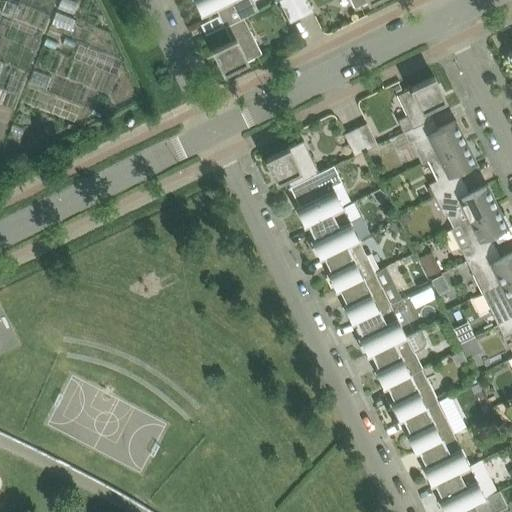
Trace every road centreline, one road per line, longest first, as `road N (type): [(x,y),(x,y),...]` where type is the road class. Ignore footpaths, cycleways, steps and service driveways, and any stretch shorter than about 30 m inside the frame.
road 1 (residential): [(398,511),(211,133)]
road 2 (tertiary): [(211,133),(447,19)]
road 3 (tertiary): [(0,238),(211,133)]
road 4 (residential): [(211,133),(147,0)]
road 5 (residential): [(511,150),(447,19)]
